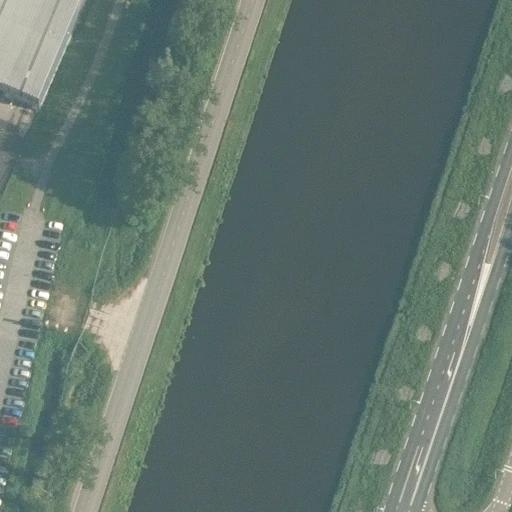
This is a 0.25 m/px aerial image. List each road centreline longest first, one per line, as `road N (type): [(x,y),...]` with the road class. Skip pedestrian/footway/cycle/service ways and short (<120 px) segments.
road 1 (unclassified): [(92,511),(258,0)]
road 2 (primary): [(402,511),(476,286)]
road 3 (primary): [(511,145),(474,253),(476,286)]
road 4 (unknown): [(55,0),(0,126)]
